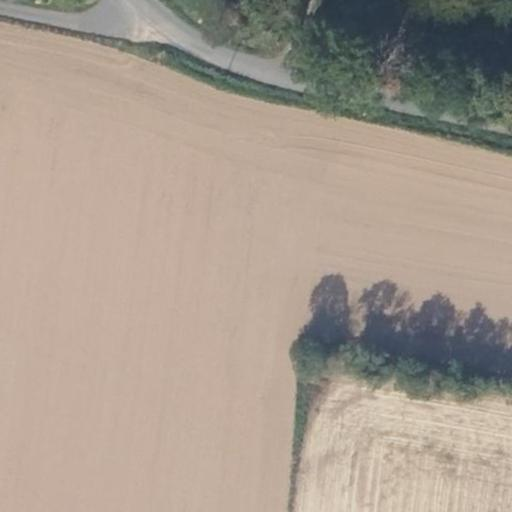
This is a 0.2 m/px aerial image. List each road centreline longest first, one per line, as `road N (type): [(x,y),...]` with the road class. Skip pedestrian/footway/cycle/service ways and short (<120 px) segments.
road 1 (unclassified): [(511,136),(220,48),(167,15)]
road 2 (residential): [(167,15),(101,25),(0,6)]
